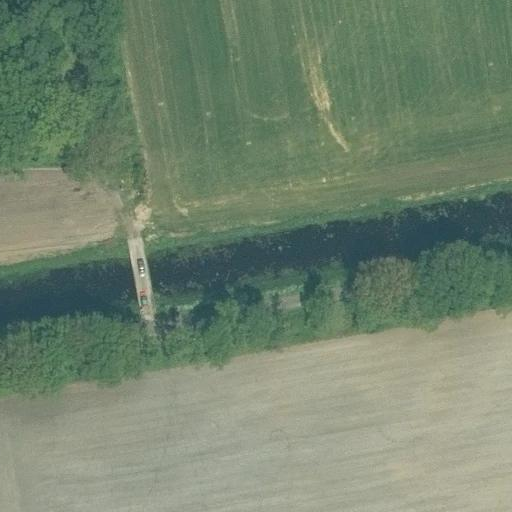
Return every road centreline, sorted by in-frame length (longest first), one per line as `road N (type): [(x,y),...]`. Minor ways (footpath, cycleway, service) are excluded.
road 1 (unclassified): [(0,353),(511,263)]
road 2 (track): [(150,327),(116,190),(43,112),(0,92)]
